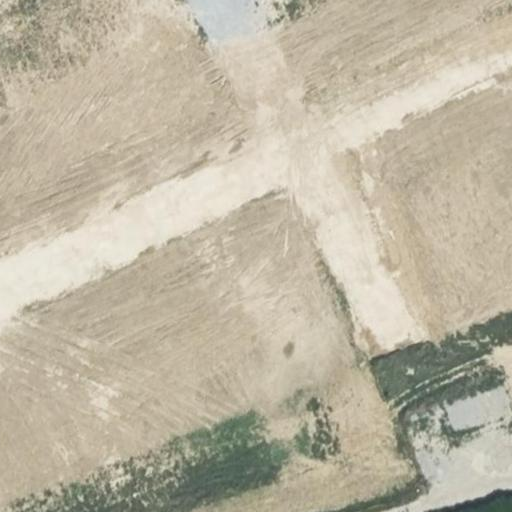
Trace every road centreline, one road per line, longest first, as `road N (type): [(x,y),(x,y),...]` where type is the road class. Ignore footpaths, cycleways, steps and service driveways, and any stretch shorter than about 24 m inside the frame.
road 1 (residential): [(0,291),(294,156)]
road 2 (residential): [(294,156),(511,47)]
road 3 (residential): [(294,156),(382,342)]
road 4 (residential): [(221,0),(294,156)]
